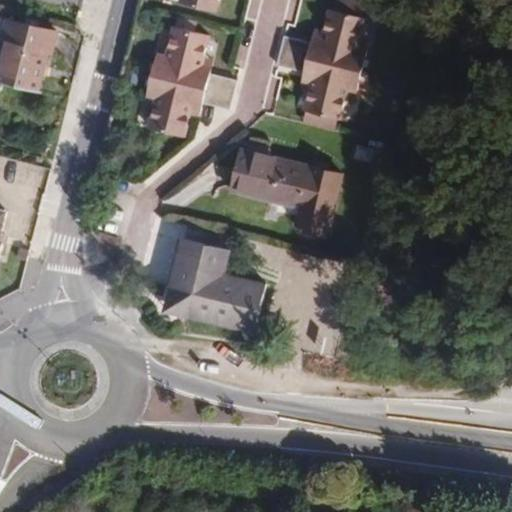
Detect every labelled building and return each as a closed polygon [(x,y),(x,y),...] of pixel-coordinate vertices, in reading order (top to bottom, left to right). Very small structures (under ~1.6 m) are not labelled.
[(183,0),(183,2),(217,10),(219,0),(183,0)] [(323,46),(286,37),(279,64),(316,73),(309,100),(342,108),(347,88),(358,91),(368,51),(360,49),(368,17),(332,9),(323,46)] [(0,48),(0,81),(39,91),(49,52),(52,52),(58,30),(8,18),(0,48)] [(208,36),(177,28),(169,57),(158,54),(147,95),(158,98),(150,126),(186,135),(195,99),(230,108),(237,82),(199,72),(208,36)] [(314,154),(238,140),(230,178),(311,195),(314,154)] [(231,251),(179,241),(165,313),(257,331),(266,285),(226,277),(231,251)] [(16,258),(27,260),(29,251),(19,247),(16,258)] [(343,511),(348,491),(325,485),(322,498),(318,511),(343,511)]
